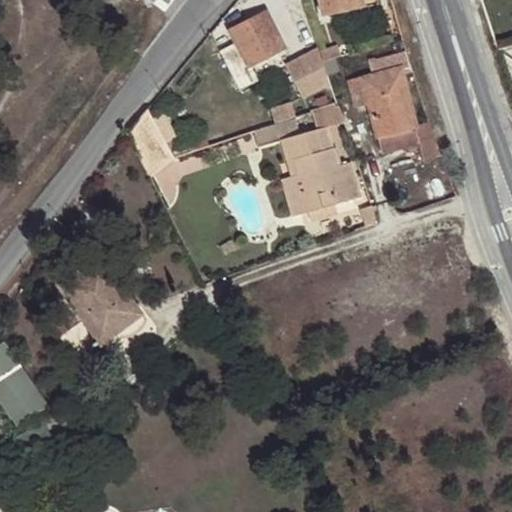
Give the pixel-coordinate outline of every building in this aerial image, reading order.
[(177,11),(184,0),(171,0),(168,5),(177,11)] [(352,0),(319,0),(323,19),(356,12),(352,0)] [(364,10),(362,0),(352,0),(356,12),(364,10)] [(237,44),(221,52),(240,89),(257,80),(250,66),(284,49),(265,12),(230,31),(237,44)] [(328,54),(321,57),(323,64),(330,62),(328,54)] [(370,106),(377,139),(415,130),(400,69),(349,82),(355,109),(370,106)] [(337,115),(334,106),(323,110),(327,119),(337,115)] [(174,161),(148,110),(128,134),(152,180),(174,161)] [(295,122),(254,135),(258,149),(281,141),(291,178),(281,181),(291,218),(307,213),(333,205),(359,197),(348,163),(336,166),(325,128),(299,136),(295,122)] [(415,130),(377,139),(380,153),(418,144),(415,130)] [(307,213),(310,220),(336,213),(333,205),(307,213)] [(361,210),(366,228),(377,225),(371,206),(361,210)] [(381,250),(347,261),(357,289),(377,282),(391,278),(381,250)] [(101,257),(58,288),(99,346),(119,332),(114,326),(137,308),(101,257)] [(357,289),(347,261),(315,273),(326,301),(347,293),(357,289)] [(391,278),(377,282),(387,311),(405,304),(418,299),(408,272),(391,278)] [(357,289),(347,293),(357,321),(379,314),(387,311),(377,282),(357,289)] [(418,299),(405,304),(415,330),(445,319),(435,293),(418,299)] [(415,330),(405,304),(387,311),(379,314),(388,339),(415,330)] [(114,326),(119,332),(142,315),(137,308),(114,326)] [(51,328),(48,330),(56,341),(66,333),(62,328),(51,328)] [(4,344),(0,346),(0,404),(16,428),(47,407),(4,344)] [(67,464),(41,424),(14,441),(41,482),(52,475),(57,483),(71,474),(65,466),(67,464)]
